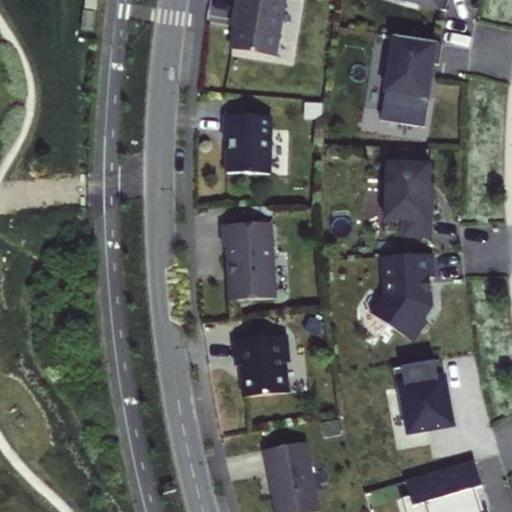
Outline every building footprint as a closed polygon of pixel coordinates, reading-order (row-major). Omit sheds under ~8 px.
[(284,0),(236,0),(234,16),(238,16),(233,50),(275,57),(284,0)] [(407,0),(446,11),(448,0),(407,0)] [(442,44),(394,37),(386,93),(428,100),(434,65),(439,66),(442,44)] [(272,118),(225,117),(225,136),(229,137),(229,141),(231,141),(230,150),(228,150),(228,175),(271,176),(272,118)] [(431,166),(388,164),(385,221),(404,222),(403,238),(432,239),(432,223),(428,223),(431,166)] [(277,300),(273,225),(223,227),(224,248),(228,247),(231,303),(277,300)] [(434,278),(433,255),(383,259),(385,295),(371,315),(413,343),(427,322),(424,320),(432,308),(430,279),(434,278)] [(290,358),(287,337),(234,342),(237,367),(242,367),(245,399),(288,395),(285,363),(290,358)] [(452,426),(441,361),(393,370),(396,389),(401,388),(409,434),(452,426)] [(320,511),(308,444),(266,452),(272,483),(277,485),(278,493),(275,497),(277,511),(320,511)] [(482,488),(474,462),(405,482),(409,496),(401,499),(405,511),(480,511),(474,491),(482,488)]
